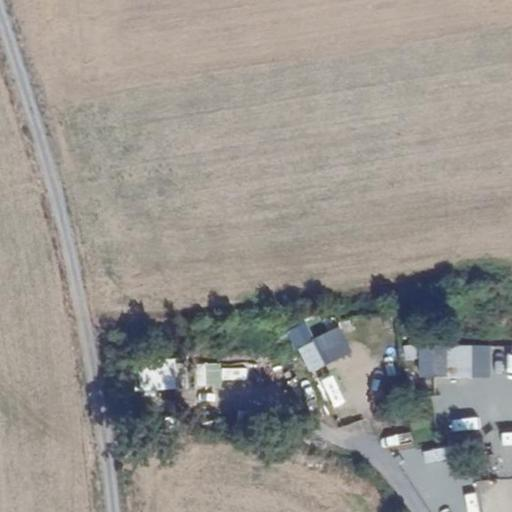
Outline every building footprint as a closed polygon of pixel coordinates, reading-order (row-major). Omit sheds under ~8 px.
[(303,372),(349,354),(338,328),(293,346),(303,372)] [(511,405),(511,345),(404,345),(403,360),(417,360),(417,378),(450,378),(450,405),(511,405)] [(374,387),(385,385),(380,355),(369,357),(374,387)] [(129,392),(168,391),(168,363),(129,363),(129,392)] [(190,387),(216,387),(216,364),(190,364),(190,387)] [(245,382),(245,368),(218,368),(218,382),(245,382)] [(312,379),(321,402),(346,391),(336,369),(312,379)] [(511,475),(511,428),(486,429),(488,477),(511,475)]
